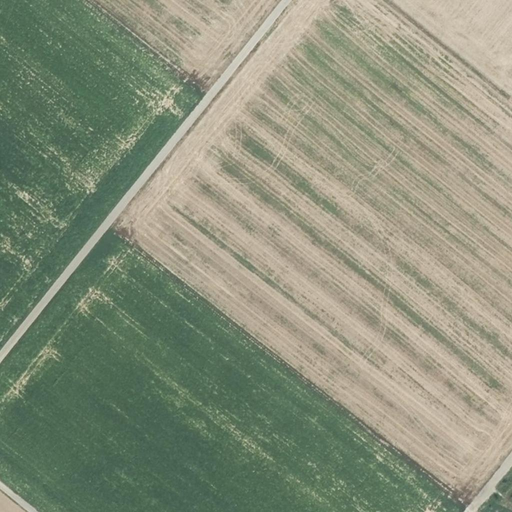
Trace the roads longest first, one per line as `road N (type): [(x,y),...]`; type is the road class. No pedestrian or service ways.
road 1 (track): [(0,357),(286,0)]
road 2 (track): [(377,0),(511,108)]
